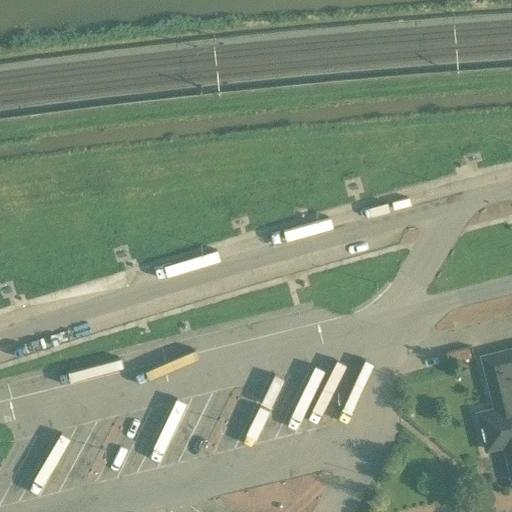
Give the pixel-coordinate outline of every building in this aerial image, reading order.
[(384,207),(439,199),(437,188),(382,195),(384,207)] [(253,236),(256,247),(311,231),(308,220),(253,236)] [(163,275),(214,259),(209,244),(158,261),(163,275)] [(172,295),(113,314),(117,325),(176,306),(172,295)] [(255,332),(310,325),(308,312),(253,318),(255,332)] [(63,341),(100,328),(97,319),(59,332),(63,341)] [(220,331),(163,344),(166,357),(223,344),(220,331)] [(511,347),(481,355),(494,407),(477,412),(486,449),(504,445),(511,479),(511,347)] [(314,409),(351,423),(373,364),(361,360),(358,369),(333,359),(314,409)] [(286,380),(268,374),(246,436),(257,439),(262,424),(281,431),(286,417),(301,422),(318,370),(309,367),(305,378),(289,372),(286,380)] [(459,369),(460,376),(467,375),(466,368),(459,369)] [(232,445),(260,384),(248,379),(239,399),(215,388),(190,443),(214,454),(220,440),(232,445)] [(141,459),(163,408),(153,404),(130,454),(141,459)] [(114,469),(141,416),(132,411),(104,464),(114,469)] [(90,432),(76,425),(50,474),(64,482),(71,469),(83,475),(107,429),(95,422),(90,432)] [(22,496),(47,436),(37,432),(31,444),(13,437),(0,468),(0,502),(1,503),(6,490),(22,496)]
